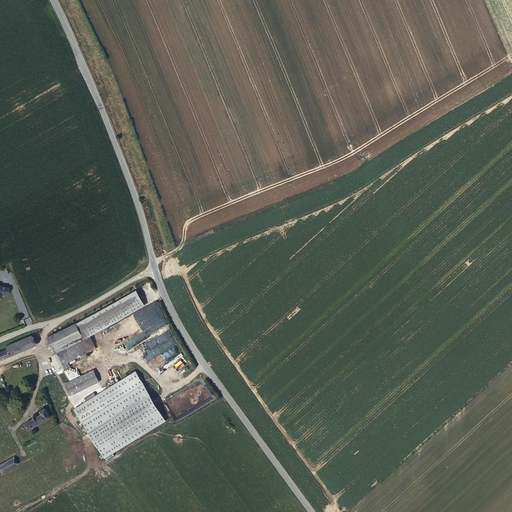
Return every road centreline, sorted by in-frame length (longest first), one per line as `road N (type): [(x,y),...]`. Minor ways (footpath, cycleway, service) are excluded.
road 1 (tertiary): [(313,511),(194,351),(154,264)]
road 2 (tertiary): [(154,264),(99,93),(50,0)]
road 3 (unclassified): [(0,338),(60,317),(154,264)]
